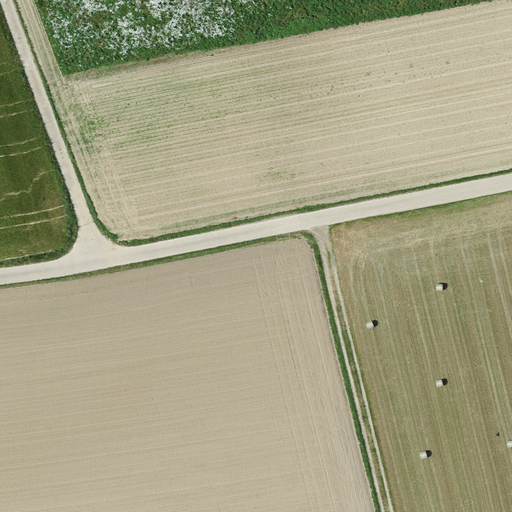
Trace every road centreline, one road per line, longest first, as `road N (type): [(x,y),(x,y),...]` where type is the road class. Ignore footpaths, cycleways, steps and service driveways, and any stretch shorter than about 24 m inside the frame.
road 1 (track): [(511,183),(0,272)]
road 2 (track): [(330,217),(399,511)]
road 3 (track): [(98,261),(3,0)]
